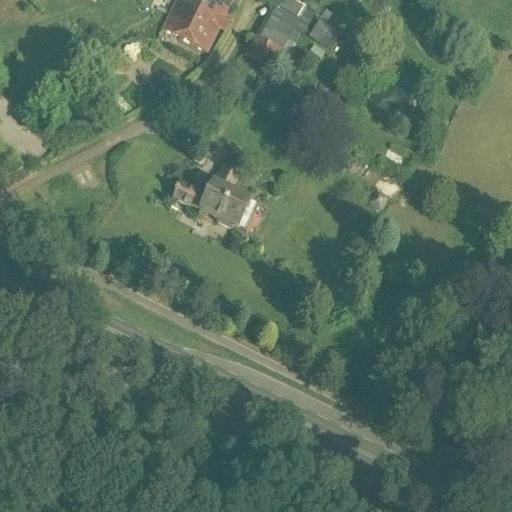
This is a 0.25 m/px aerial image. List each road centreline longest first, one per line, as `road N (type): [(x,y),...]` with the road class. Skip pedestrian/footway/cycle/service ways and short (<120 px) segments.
road 1 (primary): [(476,511),(0,278)]
road 2 (track): [(0,190),(161,124),(199,92),(248,0)]
